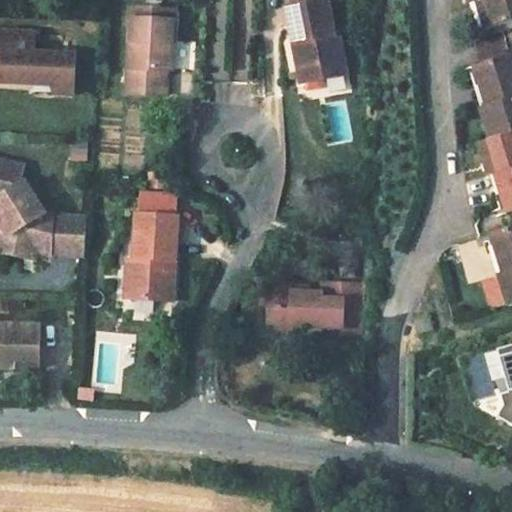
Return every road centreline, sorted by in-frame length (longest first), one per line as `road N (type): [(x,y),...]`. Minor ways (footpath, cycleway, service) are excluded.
road 1 (residential): [(383,455),(403,301),(446,174),(435,0)]
road 2 (residential): [(204,434),(208,339),(248,240),(255,200),(237,138)]
road 3 (residential): [(0,422),(204,434)]
road 4 (residential): [(204,434),(383,455)]
road 5 (residential): [(383,455),(511,483)]
